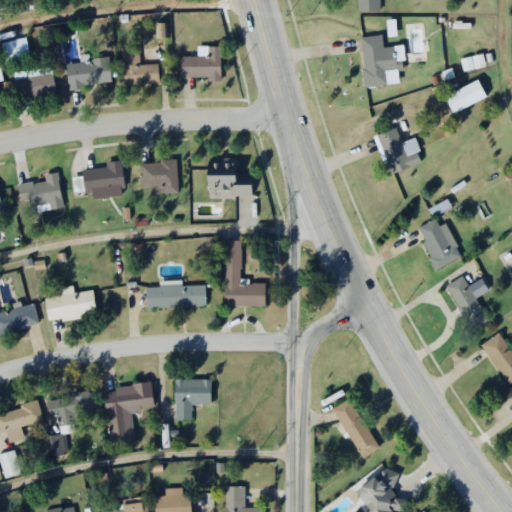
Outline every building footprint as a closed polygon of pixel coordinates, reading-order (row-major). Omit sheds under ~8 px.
[(355,0),(356,11),(379,11),(379,0),(355,0)] [(361,31),(365,60),(362,60),(364,81),(388,78),(386,62),(399,61),(396,39),(384,40),(383,28),(361,31)] [(1,42),(4,61),(29,57),(26,38),(1,42)] [(220,46),(207,46),(207,56),(179,56),(179,78),(220,78),(220,46)] [(157,63),(138,64),(138,47),(121,47),(122,83),(157,82),(157,63)] [(66,61),(68,87),(110,83),(108,58),(66,61)] [(54,92),(50,67),(12,73),(15,97),(54,92)] [(446,89),(455,106),(489,89),(480,72),(446,89)] [(374,122),(389,167),(424,156),(421,148),(410,151),(398,114),(374,122)] [(250,173),(235,173),(235,158),(206,158),(206,195),(250,195),(250,173)] [(105,166),(82,168),(85,199),(123,195),(120,160),(105,162),(105,166)] [(175,160),(139,161),(140,194),(176,193),(175,160)] [(62,207),(57,172),(44,174),(45,180),(17,184),(20,204),(34,202),(35,211),(62,207)] [(422,222),(428,232),(425,234),(434,249),(429,252),(438,266),(467,249),(442,210),(422,222)] [(224,240),(224,306),(263,306),(263,282),(240,282),(240,240),(224,240)] [(444,281),(473,326),(492,313),(478,292),(492,283),(483,269),(469,279),(462,269),(444,281)] [(203,285),(145,285),(145,307),(204,306),(203,285)] [(94,316),(92,290),(72,292),(71,287),(62,288),(62,295),(44,296),(46,320),(94,316)] [(0,333),(38,325),(33,304),(0,310),(0,333)] [(477,340),(484,349),(487,347),(508,378),(511,375),(511,334),(509,336),(500,324),(477,340)] [(173,419),(190,419),(190,402),(209,402),(209,378),(173,378),(173,419)] [(129,411),(154,408),(150,382),(102,389),(110,441),(133,437),(129,411)] [(333,401),(366,452),(386,439),(353,388),(333,401)] [(45,398),(48,418),(56,416),(59,435),(50,436),(53,455),(63,453),(60,434),(75,432),(73,413),(96,410),(93,391),(45,398)] [(41,420),(36,402),(0,410),(0,434),(4,433),(7,444),(23,440),(19,425),(41,420)] [(0,453),(0,464),(4,477),(19,473),(13,450),(0,453)] [(391,458),(359,482),(373,500),(366,506),(370,511),(400,511),(413,503),(394,477),(401,471),(391,458)] [(242,485),(224,486),(224,511),(261,511),(261,507),(243,507),(242,485)] [(153,494),(152,511),(189,511),(189,494),(153,494)] [(145,511),(145,498),(120,500),(121,509),(107,510),(107,511),(145,511)] [(431,511),(424,503),(412,511),(431,511)]
